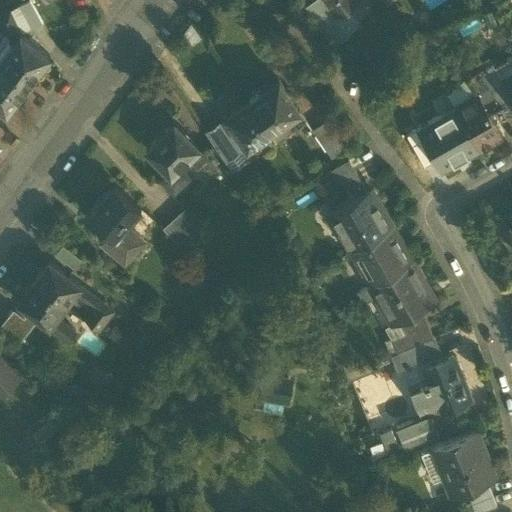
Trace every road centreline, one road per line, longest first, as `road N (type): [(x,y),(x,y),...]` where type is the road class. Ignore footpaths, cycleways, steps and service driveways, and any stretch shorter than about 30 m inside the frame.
road 1 (residential): [(511,392),(493,328),(429,206),(511,160)]
road 2 (residential): [(152,0),(0,215)]
